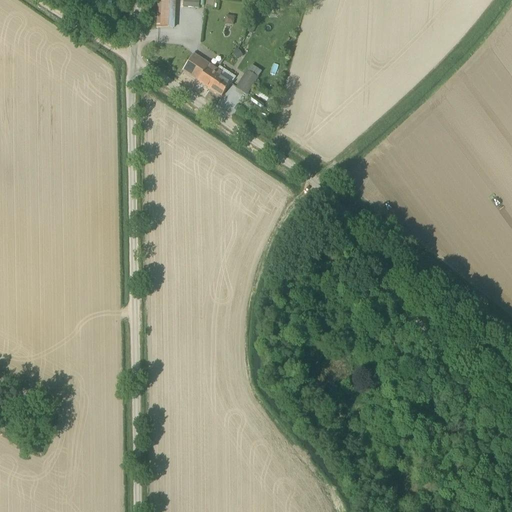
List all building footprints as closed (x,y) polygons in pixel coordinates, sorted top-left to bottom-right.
[(173,29),(174,0),(157,0),(156,28),(173,29)] [(200,0),(198,0),(183,0),(183,7),(199,8),(200,0)] [(246,28),(245,31),(253,34),(254,31),(256,25),(249,22),(246,28)] [(198,81),(210,89),(217,80),(212,77),(217,70),(206,63),(206,62),(194,54),(183,71),(198,81)] [(222,73),(217,70),(212,77),(217,80),(210,89),(222,97),(230,84),(219,76),(222,73)] [(247,71),(236,88),(247,95),(258,78),(247,71)]
